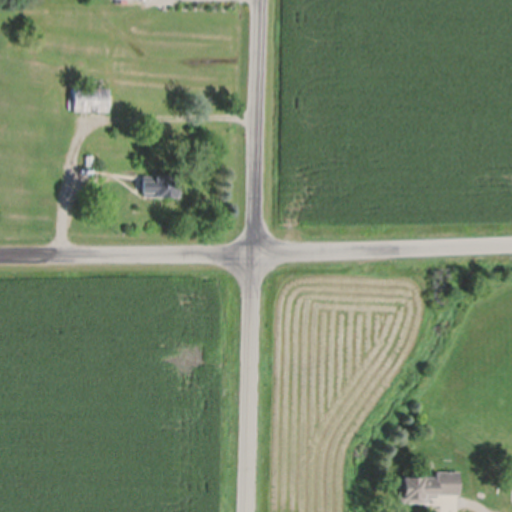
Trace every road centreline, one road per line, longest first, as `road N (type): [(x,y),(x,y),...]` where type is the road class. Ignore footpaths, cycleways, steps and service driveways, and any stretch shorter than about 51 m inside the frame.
road 1 (residential): [(244,511),(259,0)]
road 2 (residential): [(0,255),(511,244)]
